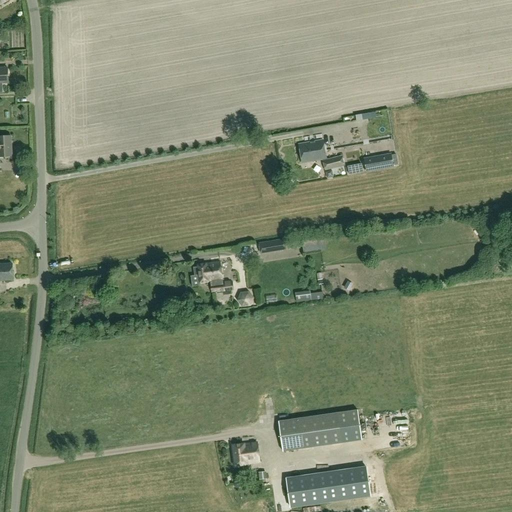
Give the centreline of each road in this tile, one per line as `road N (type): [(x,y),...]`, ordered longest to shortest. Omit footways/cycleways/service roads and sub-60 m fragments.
road 1 (unclassified): [(12,511),(41,304),(42,224)]
road 2 (unclassified): [(42,224),(30,0)]
road 3 (unknown): [(42,277),(233,254)]
